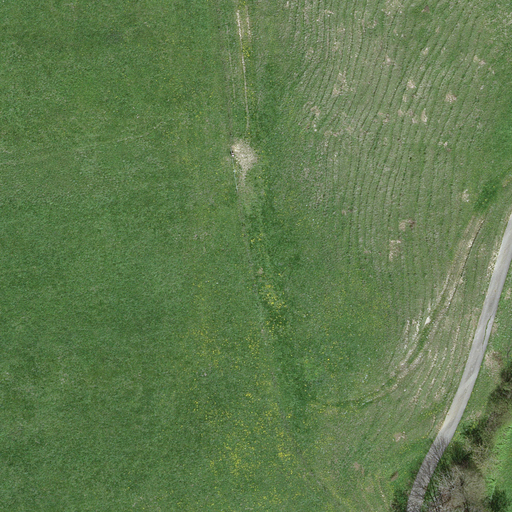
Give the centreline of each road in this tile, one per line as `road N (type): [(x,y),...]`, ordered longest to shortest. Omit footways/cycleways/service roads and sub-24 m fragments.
road 1 (track): [(511,172),(486,195),(445,296),(393,379),(367,400),(336,406),(299,396),(286,369),(256,182),(238,0)]
road 2 (track): [(411,511),(466,381),(511,233)]
